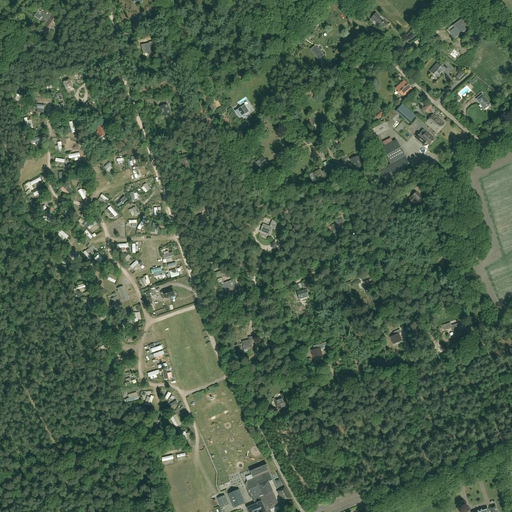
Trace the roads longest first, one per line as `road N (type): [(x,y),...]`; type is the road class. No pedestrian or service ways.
road 1 (track): [(183,394),(140,374),(147,321),(93,202),(73,206),(54,196),(47,99)]
road 2 (track): [(195,287),(122,72),(109,0)]
road 3 (unclassified): [(302,511),(217,351),(195,287)]
road 4 (track): [(474,336),(255,425)]
road 5 (track): [(208,329),(336,255),(373,243),(400,208)]
road 6 (track): [(330,160),(318,137),(297,142),(288,135),(275,108),(359,46),(391,64)]
road 7 (tertiary): [(375,511),(511,455)]
